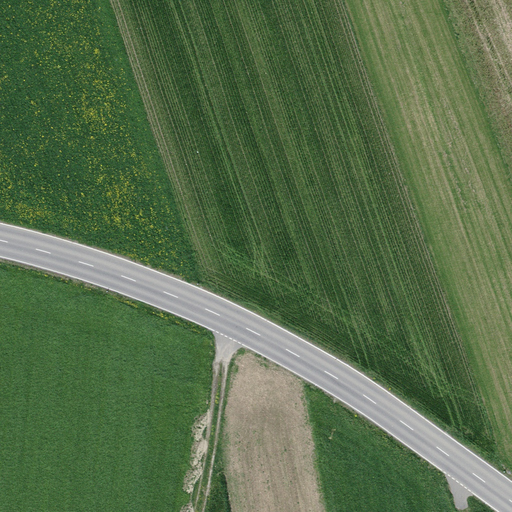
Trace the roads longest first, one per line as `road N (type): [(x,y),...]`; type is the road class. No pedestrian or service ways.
road 1 (tertiary): [(0,241),(177,295),(235,322),(350,384),(511,503)]
road 2 (track): [(199,511),(235,322)]
